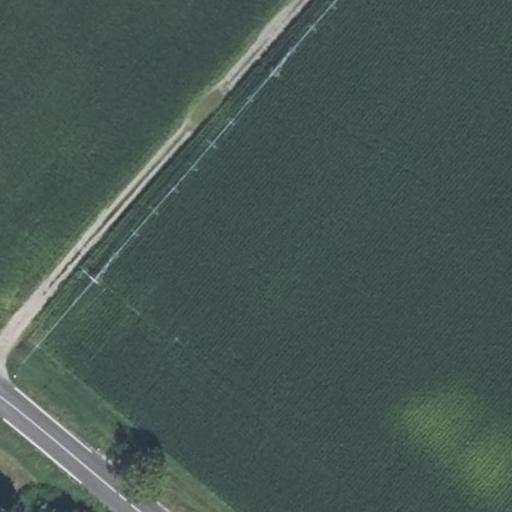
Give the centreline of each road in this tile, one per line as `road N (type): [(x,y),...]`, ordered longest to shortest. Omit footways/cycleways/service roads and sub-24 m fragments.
road 1 (track): [(0,349),(309,0)]
road 2 (tertiary): [(136,511),(0,398)]
